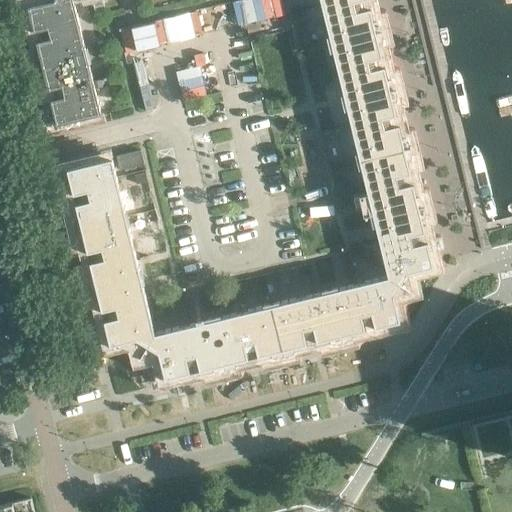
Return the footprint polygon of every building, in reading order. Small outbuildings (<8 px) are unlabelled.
[(72,0),(52,0),(27,6),(35,40),(32,41),(32,42),(35,41),(41,66),(86,55),(72,0)] [(375,31),(367,0),(320,0),(330,41),(375,31)] [(389,89),(375,31),(330,41),(345,100),(389,89)] [(101,113),(86,55),(41,66),(47,90),(44,91),(45,91),(47,91),(56,125),(101,113)] [(404,148),(389,89),(345,100),(359,159),(404,148)] [(418,206),(404,148),(359,159),(373,217),(418,206)] [(144,164),(140,150),(116,155),(119,170),(144,164)] [(111,157),(67,168),(73,193),(70,193),(71,194),(73,194),(81,226),(126,215),(111,157)] [(433,266),(418,206),(373,217),(388,276),(400,283),(407,272),(433,266)] [(140,274),(126,215),(81,226),(89,260),(86,260),(87,262),(89,261),(95,285),(140,274)] [(154,332),(140,274),(95,285),(101,309),(99,310),(99,311),(101,311),(110,345),(136,338),(147,345),(154,332)] [(400,283),(388,276),(328,290),(339,335),(399,320),(393,294),(400,283)] [(339,335),(328,290),(270,304),(281,349),(339,335)] [(281,349),(270,304),(212,318),(222,363),(281,349)] [(222,363),(212,318),(154,332),(147,345),(158,352),(164,378),(222,363)] [(511,511),(511,410),(467,422),(489,511),(511,511)] [(34,511),(31,497),(0,505),(0,511),(34,511)]
